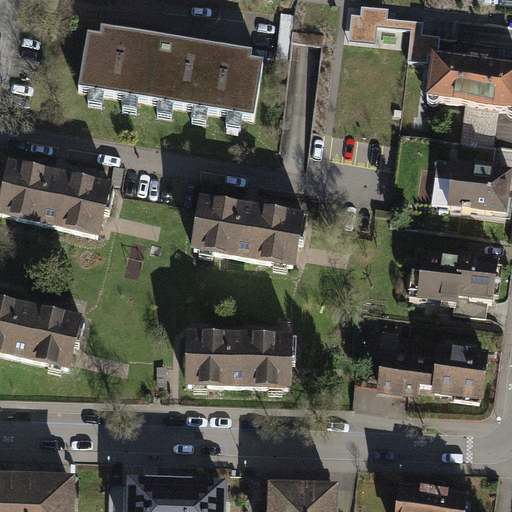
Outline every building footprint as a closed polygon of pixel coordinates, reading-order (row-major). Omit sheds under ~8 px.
[(263,68),(89,39),(80,93),(254,122),(263,68)] [(433,64),(429,109),(511,121),(511,74),(464,68),(433,64)] [(316,170),(396,186),(400,165),(381,162),(384,146),(323,134),(316,170)] [(11,171),(0,218),(98,240),(104,216),(110,218),(115,194),(11,171)] [(511,179),(460,173),(454,217),(511,226),(511,179)] [(200,210),(192,255),(300,276),(308,232),(200,210)] [(422,265),(416,306),(459,313),(460,310),(497,315),(504,269),(481,266),(467,264),(466,272),(422,265)] [(0,307),(0,357),(68,372),(74,348),(80,349),(85,327),(0,307)] [(297,348),(188,344),(186,394),(294,397),(297,348)] [(437,357),(435,368),(379,360),(373,394),(430,402),(481,411),(488,365),(467,361),(437,357)] [(0,483),(0,511),(73,511),(74,508),(71,508),(72,486),(0,483)] [(132,491),(131,511),(229,511),(230,494),(132,491)] [(266,497),(265,511),(335,511),(336,499),(266,497)] [(398,497),(396,511),(469,511),(470,506),(398,497)]
